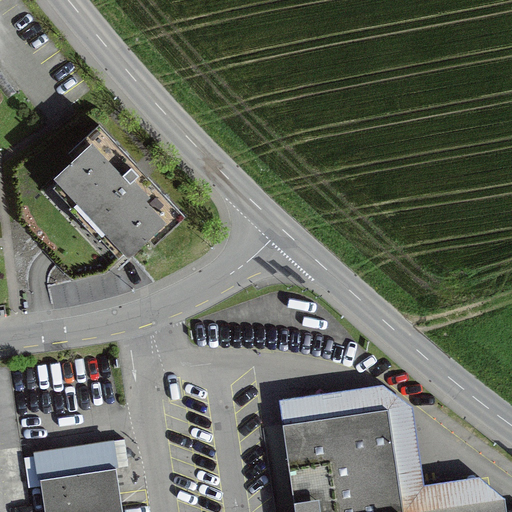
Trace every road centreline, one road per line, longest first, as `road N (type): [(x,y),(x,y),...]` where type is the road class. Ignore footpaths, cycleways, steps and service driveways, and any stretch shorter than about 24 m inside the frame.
road 1 (tertiary): [(283,229),(186,136),(68,0)]
road 2 (residential): [(0,341),(124,319),(179,299),(235,269),(283,229)]
road 3 (tertiary): [(511,425),(283,229)]
